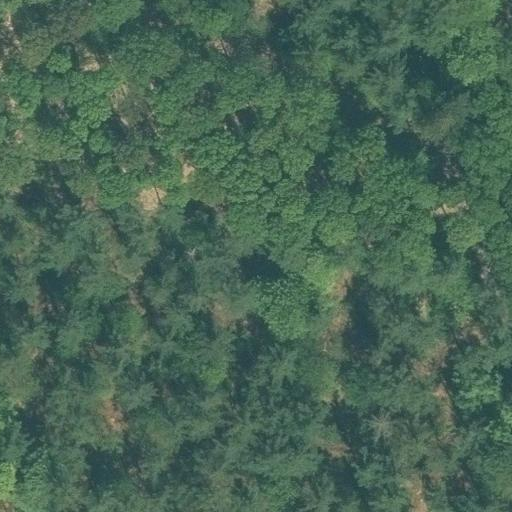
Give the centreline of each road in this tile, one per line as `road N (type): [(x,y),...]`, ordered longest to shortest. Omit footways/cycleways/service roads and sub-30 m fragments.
road 1 (track): [(454,153),(135,0)]
road 2 (track): [(511,294),(454,153),(511,28)]
